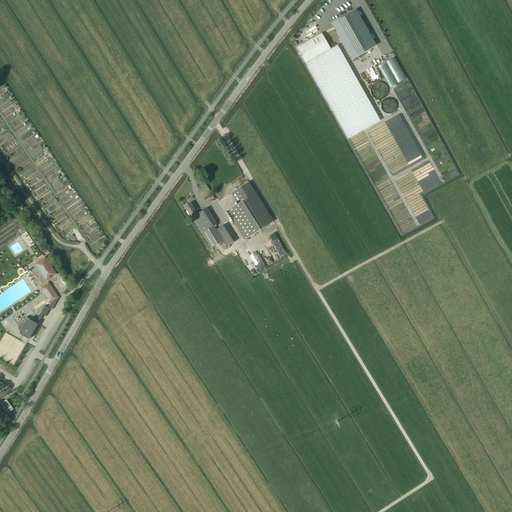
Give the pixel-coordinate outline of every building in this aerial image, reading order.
[(356,10),(331,24),(351,59),(376,45),(356,10)] [(348,138),(380,121),(337,45),(330,49),(321,33),(297,47),(348,138)] [(274,221),(249,181),(231,193),(238,204),(226,211),(244,240),(274,221)] [(195,210),(191,202),(184,206),(189,214),(195,210)] [(191,217),(211,248),(223,240),(227,246),(236,241),(225,224),(216,229),(214,225),(217,223),(207,208),(191,217)] [(35,263),(47,281),(57,274),(45,256),(35,263)] [(40,287),(50,302),(51,302),(58,297),(47,282),(40,287)] [(45,306),(41,313),(43,315),(45,316),(48,311),(50,309),(48,308),(45,306)] [(34,313),(30,308),(25,311),(29,316),(34,313)] [(21,334),(29,339),(38,324),(29,319),(19,326),(21,334)] [(13,409),(6,399),(1,403),(8,413),(13,409)]
